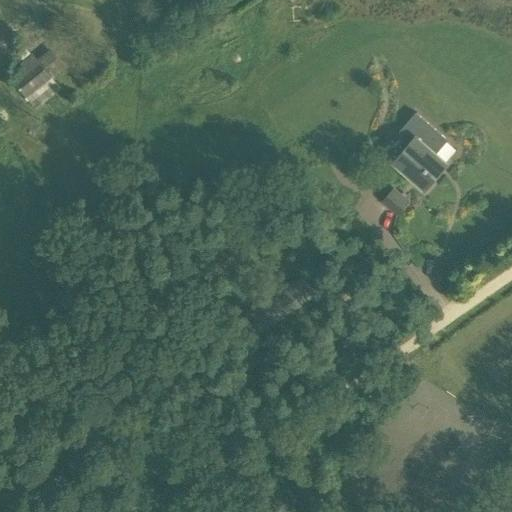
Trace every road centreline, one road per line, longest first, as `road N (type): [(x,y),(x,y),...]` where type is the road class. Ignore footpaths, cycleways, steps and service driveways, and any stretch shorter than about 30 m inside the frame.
road 1 (track): [(183,511),(511,282)]
road 2 (track): [(280,511),(0,350)]
